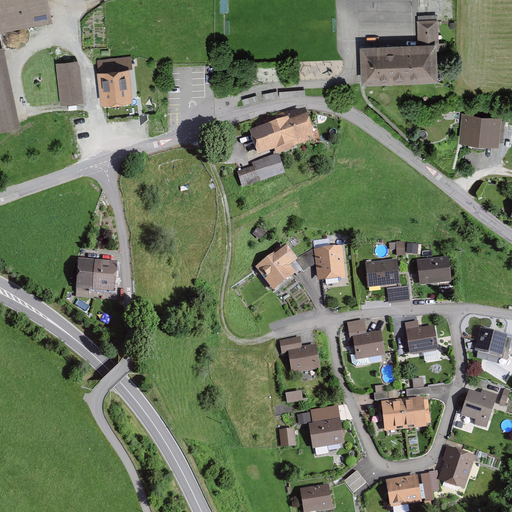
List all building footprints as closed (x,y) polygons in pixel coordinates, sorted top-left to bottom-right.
[(0,0),(0,21),(32,15),(33,19),(47,16),(44,0),(0,0)] [(433,43),(437,43),(436,15),(418,16),(419,41),(423,41),(423,46),(363,49),(364,80),(435,78),(433,43)] [(59,64),(63,101),(79,99),(75,62),(59,64)] [(136,74),(135,63),(128,64),(128,69),(102,72),(105,101),(137,97),(136,85),(140,85),(139,73),(136,74)] [(0,67),(0,127),(12,125),(0,67)] [(290,147),(288,142),(310,135),(303,116),(302,111),(275,115),(266,119),(266,121),(256,124),(258,131),(253,132),(259,152),(275,147),(276,152),(290,147)] [(478,152),(480,140),(502,142),(504,121),(467,117),(464,145),(478,152)] [(242,185),(283,172),(278,156),(254,164),(255,168),(238,173),(242,185)] [(397,243),(398,255),(405,255),(404,242),(397,243)] [(408,243),(409,253),(420,253),(420,242),(408,243)] [(264,272),(275,287),(294,273),(288,264),(293,261),(284,249),(258,268),(262,273),(264,272)] [(318,252),(321,277),(342,275),(339,250),(318,252)] [(309,268),(301,256),(295,260),(303,272),(309,268)] [(79,259),(77,284),(112,287),(114,266),(83,264),(83,258),(80,258),(80,259),(79,259)] [(439,281),(439,283),(448,282),(446,259),(420,262),(422,283),(439,281)] [(289,264),(297,276),(303,272),(295,260),(294,260),(289,264)] [(368,264),(371,286),(397,283),(394,261),(368,264)] [(369,364),(368,357),(382,354),(378,333),(365,335),(364,328),(349,330),(350,337),(355,337),(358,354),(351,356),(352,363),(356,366),(369,364)] [(409,332),(412,353),(435,349),(432,328),(409,332)] [(507,359),(508,353),(509,348),(511,338),(483,330),(477,351),(477,354),(498,360),(499,357),(507,359)] [(281,342),(283,352),(291,351),(290,350),(300,349),(299,339),(281,342)] [(317,368),(314,346),(300,349),(290,350),(291,351),(294,372),(317,368)] [(423,379),(413,380),(414,389),(423,387),(423,379)] [(429,394),(428,387),(423,387),(414,389),(406,389),(407,397),(429,394)] [(504,390),(500,404),(505,405),(510,392),(504,390)] [(374,393),(375,401),(398,398),(397,391),(374,393)] [(287,394),(289,402),(301,400),(300,392),(287,394)] [(486,427),(488,420),(486,420),(492,401),(471,394),(465,413),(477,417),(475,423),(486,427)] [(424,424),(422,400),(402,403),(405,426),(424,424)] [(383,405),(386,428),(405,426),(402,403),(383,405)] [(298,415),(300,423),(311,421),(309,413),(298,415)] [(328,453),(327,445),(341,443),(338,421),(312,425),(316,453),(319,455),(328,453)] [(281,432),(283,446),(294,444),(292,430),(281,432)] [(449,459),(442,478),(445,479),(443,484),(445,487),(454,490),(457,489),(459,484),(462,485),(471,458),(447,450),(444,457),(449,459)] [(344,481),(349,487),(361,477),(357,471),(344,481)] [(366,482),(361,477),(349,487),(353,493),(366,482)] [(389,482),(393,504),(419,500),(415,478),(389,482)] [(303,490),(306,511),(330,508),(326,486),(303,490)]
